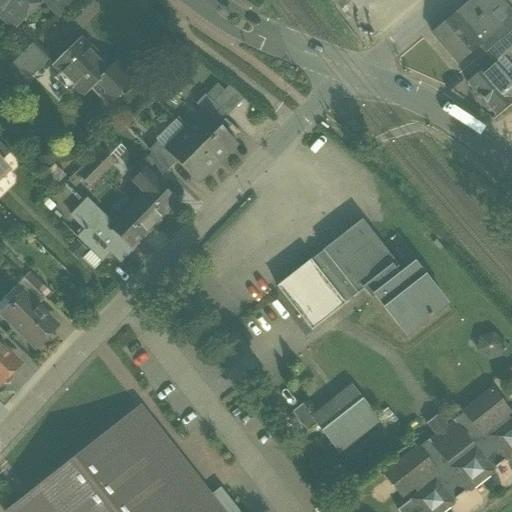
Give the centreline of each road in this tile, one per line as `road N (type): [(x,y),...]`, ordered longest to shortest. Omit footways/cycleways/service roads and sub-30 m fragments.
road 1 (residential): [(0,433),(349,70)]
road 2 (residential): [(365,76),(440,110),(511,168)]
road 3 (residential): [(200,0),(239,26),(349,70)]
